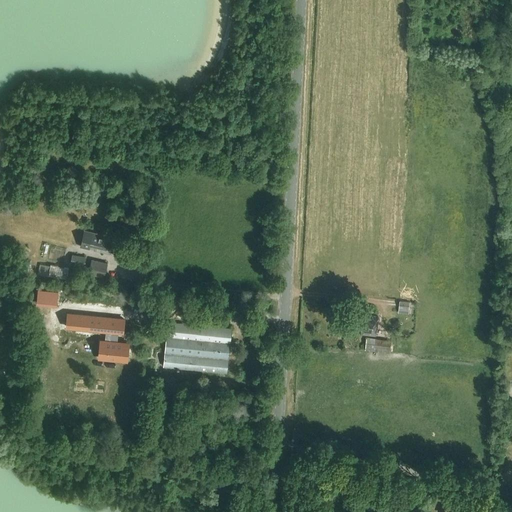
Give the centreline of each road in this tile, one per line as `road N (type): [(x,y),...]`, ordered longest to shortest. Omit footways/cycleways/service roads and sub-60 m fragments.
road 1 (unclassified): [(273,511),(301,0)]
road 2 (track): [(286,295),(133,282)]
